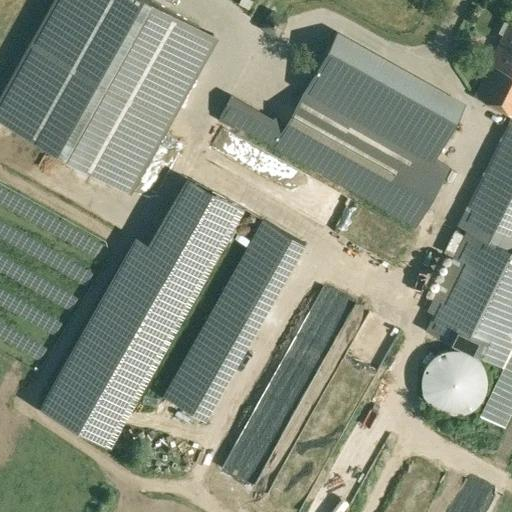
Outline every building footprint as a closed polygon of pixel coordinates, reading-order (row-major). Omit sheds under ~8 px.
[(0,119),(126,190),(214,34),(153,0),(56,0),(0,101),(0,119)] [(511,22),(510,21),(509,23),(504,21),(499,32),(503,34),(493,54),(494,55),(474,96),(511,114),(511,22)] [(230,95),(219,114),(234,123),(319,171),(320,170),(399,216),(417,225),(450,167),(433,157),(462,106),(325,27),(305,60),(376,101),(366,119),(306,86),(284,126),(245,104),(230,95)] [(434,312),(425,329),(501,367),(510,350),(511,345),(511,121),(509,120),(456,224),(467,229),(427,309),(434,312)] [(315,179),(307,204),(324,209),(332,185),(315,179)] [(263,209),(170,388),(208,408),(301,229),(263,209)] [(456,224),(447,242),(456,247),(465,228),(456,224)] [(313,277),(226,468),(258,483),(256,486),(286,500),(302,465),(293,461),(311,422),(294,414),(349,293),(313,277)] [(468,511),(484,511),(493,497),(466,482),(454,503),(468,511)]
